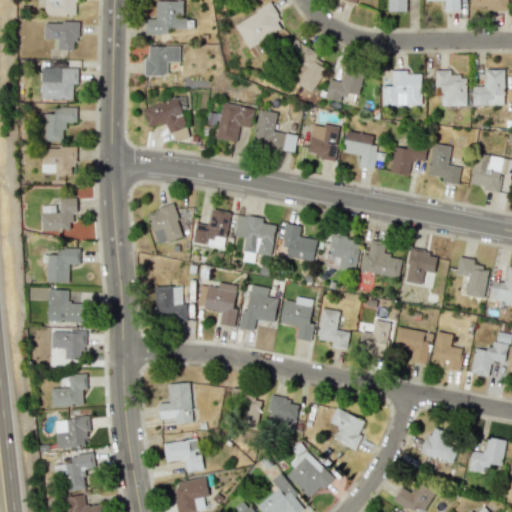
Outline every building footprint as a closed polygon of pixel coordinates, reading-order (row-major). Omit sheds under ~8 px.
[(43,0),(43,14),(75,15),(75,0),(43,0)] [(162,0),(154,0),(155,18),(144,18),(144,34),(167,35),(168,28),(185,28),(185,18),(182,18),(182,0),(162,0)] [(387,0),(387,11),(406,11),(406,0),(387,0)] [(460,10),(459,0),(424,0),(425,0),(443,0),(444,11),(460,10)] [(470,0),(471,6),(486,6),(487,12),(507,11),(506,0),(470,0)] [(76,49),(77,22),(44,21),(43,38),(58,39),(57,49),(76,49)] [(143,75),(166,75),(166,61),(178,62),(178,46),(147,45),(147,59),(143,59),(143,75)] [(293,83),(311,92),(327,62),(302,48),(294,62),(302,66),(293,83)] [(40,98),(75,99),(76,68),(53,68),(53,81),(41,80),(40,98)] [(440,106),(466,105),(465,75),(450,76),(450,69),(434,70),(434,87),(440,87),(440,106)] [(472,105),(504,105),(503,69),(484,69),(484,86),(472,86),(472,105)] [(357,101),(360,72),(342,70),(341,80),(327,79),(325,98),(357,101)] [(420,73),(407,73),(407,70),(391,70),(391,85),(381,85),(382,105),(421,104),(420,73)] [(142,107),(148,127),(167,122),(172,142),(189,137),(177,97),(142,107)] [(215,138),(236,142),(239,125),(250,127),(253,108),(221,103),(215,138)] [(76,122),(76,107),(53,107),(53,113),(38,113),(38,140),(64,141),(64,122),(76,122)] [(294,151),(296,134),(273,131),(276,112),(258,109),(252,144),(294,151)] [(338,126),(310,123),(307,155),(334,158),(338,126)] [(358,165),(374,168),(377,145),(370,144),(371,134),(345,131),(342,152),(359,154),(358,165)] [(426,174),(442,177),(442,181),(457,184),(460,167),(447,164),(451,146),(432,143),(426,174)] [(41,173),(74,174),(74,147),(41,147),(41,173)] [(470,183),(482,186),(482,189),(497,192),(503,158),(476,153),(470,183)] [(58,212),(40,213),(41,230),(71,229),(71,213),(76,213),(75,197),(58,198),(58,212)] [(181,236),(173,205),(147,212),(155,243),(181,236)] [(195,223),(192,242),(212,245),(224,247),(229,212),(210,209),(208,224),(195,223)] [(271,255),(275,224),(261,223),(262,218),(236,214),(233,235),(244,237),(242,251),(245,252),(244,259),(252,261),(254,253),(271,255)] [(300,225),(285,223),(281,246),(287,247),(285,256),(312,261),(316,239),(298,236),(300,225)] [(324,266),(354,271),(360,239),(330,234),(324,266)] [(359,270),(398,277),(401,258),(384,255),(386,242),(369,239),(367,254),(362,253),(359,270)] [(46,282),(68,282),(68,264),(78,264),(79,248),(56,248),(56,254),(41,254),(41,263),(46,263),(46,282)] [(404,282),(431,286),(436,253),(409,249),(404,282)] [(455,274),(467,276),(465,295),(483,298),(487,267),(473,265),(474,259),(458,256),(455,274)] [(491,280),(488,300),(511,304),(511,268),(507,267),(504,282),(491,280)] [(236,285),(217,282),(217,286),(200,284),(196,308),(220,311),(218,324),(233,326),(236,308),(233,307),(236,285)] [(253,330),(255,319),(273,322),(277,298),(266,296),(268,287),(247,284),(240,328),(253,330)] [(47,320),(84,322),(85,302),(67,301),(68,289),(48,289),(47,320)] [(295,339),(308,340),(313,299),(295,296),(294,301),(282,299),(279,324),(296,326),(295,339)] [(338,311),(321,308),(316,339),(331,341),(330,346),(346,349),(349,331),(335,329),(338,311)] [(388,322),(373,320),(371,332),(360,331),(358,350),(385,353),(388,322)] [(394,347),(411,349),(410,362),(426,364),(429,331),(395,328),(394,347)] [(50,331),(50,357),(83,357),(83,331),(50,331)] [(431,360),(444,362),(443,368),(458,370),(462,347),(447,344),(449,335),(435,334),(431,360)] [(469,373),(488,376),(491,360),(504,362),(507,343),(492,340),(490,349),(474,346),(469,373)] [(86,389),(85,374),(59,374),(59,387),(50,387),(50,406),(82,405),(81,389),(86,389)] [(167,383),(168,402),(158,402),(159,418),(175,418),(175,423),(192,422),(190,382),(167,383)] [(259,393),(241,392),(240,429),(257,430),(259,393)] [(265,424),(294,428),(297,404),(287,403),(288,397),(269,394),(265,424)] [(353,448),(365,420),(335,407),(329,422),(339,426),(334,440),(353,448)] [(86,446),(85,431),(89,431),(88,417),(54,419),(55,447),(86,446)] [(459,440),(445,436),(447,431),(431,426),(422,453),(452,463),(459,440)] [(505,439),(486,436),(484,452),(470,450),(467,470),(482,472),(484,463),(501,466),(505,439)] [(185,472),(202,469),(197,437),(162,443),(165,461),(183,459),(185,472)] [(333,479),(305,449),(289,464),(293,468),(286,474),(307,497),(319,486),(321,489),(333,479)] [(70,463),(56,464),(59,491),(84,489),(82,469),(94,468),(93,453),(69,455),(70,463)] [(277,489),(256,504),(261,511),(282,511),(285,510),(285,511),(296,511),(305,506),(280,472),(270,479),(277,489)] [(173,480),(176,511),(212,511),(212,510),(204,511),(202,496),(207,496),(205,477),(173,480)] [(425,511),(435,488),(416,480),(411,492),(398,486),(392,501),(412,510),(413,505),(425,511)] [(101,511),(100,503),(85,505),(83,494),(64,496),(66,511),(101,511)] [(252,511),(243,500),(234,506),(238,511),(252,511)]
